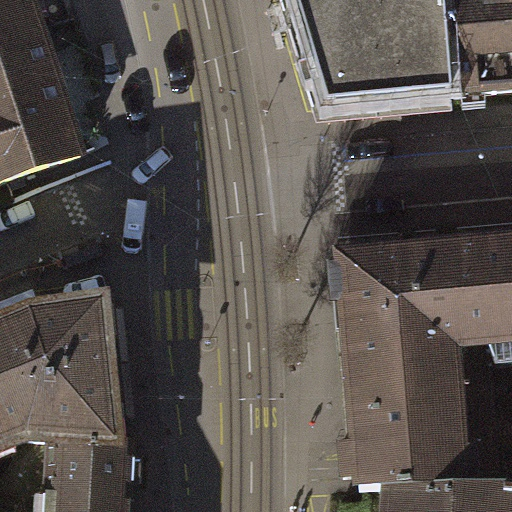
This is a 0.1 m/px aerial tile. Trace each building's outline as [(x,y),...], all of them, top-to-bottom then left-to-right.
[(29,0),(0,0),(0,187),(82,161),(65,110),(38,25),(29,0)] [(511,0),(285,0),(318,109),(511,91),(511,0)] [(350,493),(376,491),(455,485),(448,349),(511,343),(511,246),(332,260),(350,493)] [(105,445),(92,310),(22,319),(0,327),(0,511),(123,511),(128,448),(105,445)] [(490,511),(492,488),(455,485),(376,491),(375,509),(374,511),(490,511)]
